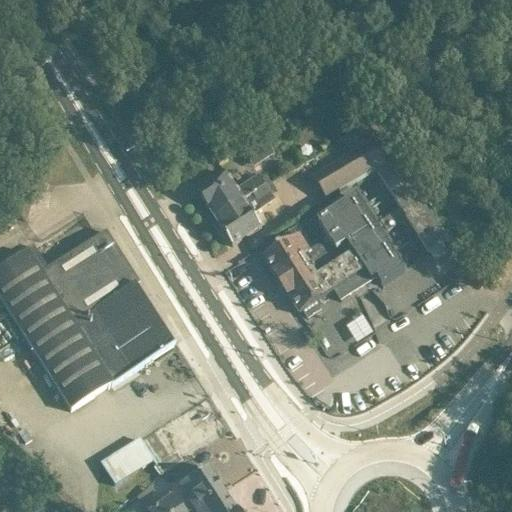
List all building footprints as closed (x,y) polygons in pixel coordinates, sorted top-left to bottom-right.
[(346,156),(367,145),(361,133),(339,144),(346,156)] [(274,154),(268,143),(247,156),(253,166),(274,154)] [(327,201),(386,165),(373,143),(314,179),(327,201)] [(367,188),(407,252),(444,229),(399,158),(383,168),(387,175),(367,188)] [(198,194),(215,220),(272,185),(267,178),(262,182),(260,178),(238,192),(227,175),(198,194)] [(272,185),(215,220),(233,248),(262,229),(245,203),(254,198),(260,207),(274,199),(273,198),(278,195),(272,185)] [(321,246),(311,253),(299,236),(264,259),(275,276),(273,276),(288,300),(290,299),(300,316),(306,312),(309,316),(317,310),(315,307),(335,294),(342,304),(374,284),(378,281),(383,288),(405,272),(355,198),(317,225),(337,253),(338,253),(345,262),(331,272),(329,268),(333,265),(321,246)] [(0,271),(0,303),(71,414),(173,347),(135,288),(137,286),(138,286),(105,234),(104,234),(41,276),(27,254),(0,271)] [(149,459),(139,442),(101,466),(114,487),(127,479),(125,475),(149,459)] [(207,469),(179,488),(193,511),(194,511),(223,494),(207,469)] [(234,511),(223,494),(194,511),(234,511)] [(179,511),(171,500),(154,511),(179,511)]
